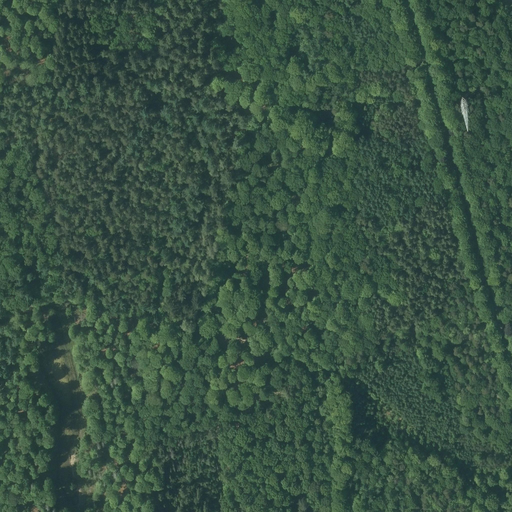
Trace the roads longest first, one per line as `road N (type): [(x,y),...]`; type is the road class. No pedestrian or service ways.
road 1 (track): [(253,342),(248,236),(272,162),(263,125),(175,52),(0,30)]
road 2 (secondary): [(511,358),(407,0)]
road 3 (track): [(320,356),(304,153),(267,49),(275,0)]
road 4 (track): [(0,106),(51,208),(67,300)]
road 5 (track): [(320,356),(331,369),(343,431),(333,511)]
